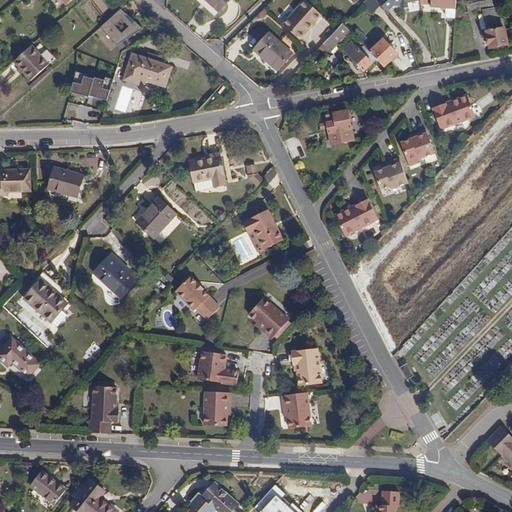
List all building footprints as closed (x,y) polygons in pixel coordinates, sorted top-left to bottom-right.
[(229,0),(205,0),(219,12),(229,0)] [(301,40),(323,15),(306,0),(284,25),(301,40)] [(378,0),(378,1),(392,16),(399,9),(403,8),(409,7),(421,4),(420,0),(378,0)] [(456,8),(456,0),(432,0),(432,7),(456,8)] [(466,0),(469,12),(481,9),(500,5),(502,4),(500,0),(466,0)] [(500,5),(481,9),(486,31),(504,27),(500,5)] [(121,9),(101,28),(117,46),(137,28),(121,9)] [(338,29),(324,44),(331,51),(339,43),(345,37),(351,31),(344,24),(338,29)] [(504,27),(486,31),(491,49),(508,45),(504,27)] [(292,54),(269,33),(254,50),(277,71),(292,54)] [(345,37),(339,43),(345,49),(351,42),(345,37)] [(377,59),(385,67),(398,54),(383,39),(370,51),(377,59)] [(377,59),(370,51),(364,45),(359,50),(351,42),(345,49),(343,50),(364,72),(377,59)] [(14,60),(13,61),(30,81),(48,64),(32,45),(19,56),(14,60)] [(164,87),(168,77),(156,64),(153,61),(132,54),(124,80),(138,85),(141,79),(164,87)] [(156,64),(168,77),(171,67),(153,61),(156,64)] [(76,72),(71,90),(107,101),(112,82),(76,72)] [(444,108),(443,105),(431,110),(439,132),(473,118),(465,97),(449,103),(449,105),(444,108)] [(328,123),(329,128),(332,144),(354,140),(348,110),(326,114),(328,123)] [(424,132),(410,138),(411,140),(407,142),(398,145),(405,162),(413,159),(415,162),(432,155),(424,132)] [(203,155),(204,160),(220,157),(219,151),(203,155)] [(194,183),(196,182),(212,179),(214,186),(214,188),(226,185),(220,157),(204,160),(190,162),(194,183)] [(250,178),(258,175),(255,165),(247,169),(250,178)] [(392,195),(409,189),(400,165),(386,170),(388,173),(383,175),(374,178),(380,196),(390,192),(392,195)] [(56,166),(48,189),(76,199),(84,176),(56,166)] [(7,192),(30,191),(30,169),(0,170),(0,194),(7,195),(7,192)] [(258,184),(263,179),(258,175),(250,178),(258,184)] [(212,179),(196,182),(198,189),(214,186),(212,179)] [(136,221),(154,238),(177,215),(158,198),(136,221)] [(350,212),(350,211),(335,218),(346,238),(377,221),(367,201),(355,207),(356,209),(350,212)] [(282,239),(268,211),(244,223),(249,232),(254,230),(263,248),(282,239)] [(159,243),(182,220),(178,217),(155,239),(159,243)] [(137,280),(127,271),(126,272),(121,268),(124,264),(112,254),(94,274),(120,298),(137,280)] [(51,322),(61,309),(67,303),(55,293),(60,286),(42,271),(36,277),(40,280),(24,299),(51,322)] [(206,321),(220,309),(191,278),(176,292),(194,312),(196,310),(206,321)] [(247,314),(256,322),(262,327),(261,330),(271,338),(288,319),(262,297),(247,314)] [(67,314),(61,309),(51,322),(56,327),(67,314)] [(40,364),(12,338),(0,350),(0,359),(7,367),(12,362),(28,377),(40,364)] [(291,352),(292,364),(297,364),(297,371),(299,386),(322,383),(318,348),(291,352)] [(197,352),(194,379),(233,384),(235,370),(220,369),(221,354),(197,352)] [(407,363),(400,367),(407,380),(414,375),(407,363)] [(93,419),(92,432),(111,433),(111,421),(119,421),(119,408),(116,408),(116,402),(117,386),(94,385),(93,419)] [(228,393),(203,392),(201,425),(223,426),(223,416),(223,406),(228,406),(228,393)] [(307,392),(281,396),(282,408),(286,407),(287,418),(288,428),(312,425),(307,392)] [(456,395),(449,402),(456,410),(464,402),(456,395)] [(433,423),(439,433),(447,427),(441,418),(433,423)] [(511,436),(502,427),(488,442),(511,465),(511,436)] [(54,505),(66,490),(42,471),(30,485),(54,505)] [(105,492),(91,480),(71,505),(79,511),(117,511),(118,511),(101,497),(105,492)] [(190,501),(192,503),(198,509),(194,511),(209,511),(214,507),(217,510),(219,511),(232,511),(239,505),(214,482),(201,496),(198,493),(190,501)] [(375,493),(360,492),(359,502),(374,503),(375,493)] [(378,510),(376,510),(375,511),(392,511),(392,510),(395,510),(394,495),(378,495),(378,510)] [(194,511),(198,509),(192,503),(188,506),(191,509),(189,511),(190,511),(194,511)]
